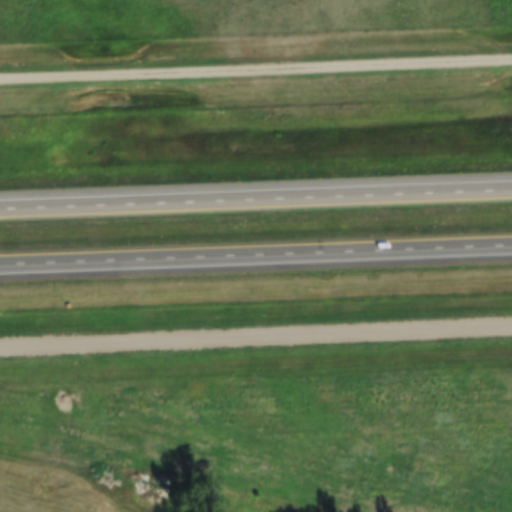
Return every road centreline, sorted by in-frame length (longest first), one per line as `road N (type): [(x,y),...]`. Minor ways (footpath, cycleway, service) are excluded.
road 1 (residential): [(511,328),(0,350)]
road 2 (residential): [(0,82),(511,62)]
road 3 (motorway): [(0,266),(511,247)]
road 4 (motorway): [(511,193),(0,211)]
